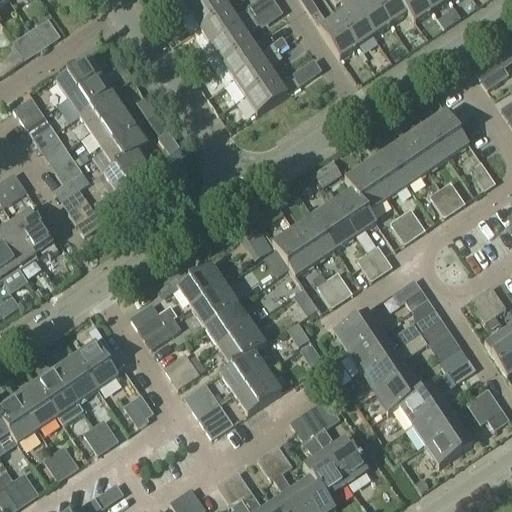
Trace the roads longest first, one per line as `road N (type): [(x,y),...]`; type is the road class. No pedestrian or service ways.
road 1 (residential): [(244,192),(122,21)]
road 2 (residential): [(90,293),(244,192)]
road 3 (residential): [(90,293),(180,418)]
road 4 (residential): [(0,100),(122,21)]
road 5 (residential): [(359,117),(279,0)]
road 6 (residential): [(244,192),(359,117)]
road 7 (residential): [(210,464),(215,471),(313,398)]
road 8 (residential): [(418,266),(412,259),(511,197)]
road 9 (residential): [(511,410),(444,305)]
